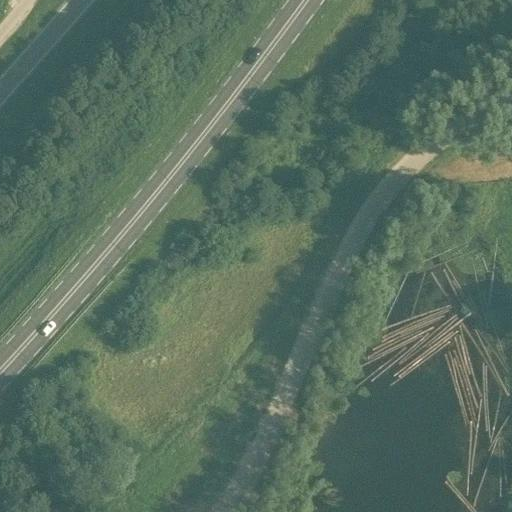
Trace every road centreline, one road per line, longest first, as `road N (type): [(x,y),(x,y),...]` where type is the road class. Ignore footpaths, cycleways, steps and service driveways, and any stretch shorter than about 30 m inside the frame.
road 1 (unclassified): [(225,511),(375,202),(438,140),(511,99)]
road 2 (primary): [(0,369),(138,225),(301,0)]
road 3 (primary): [(80,0),(0,91)]
